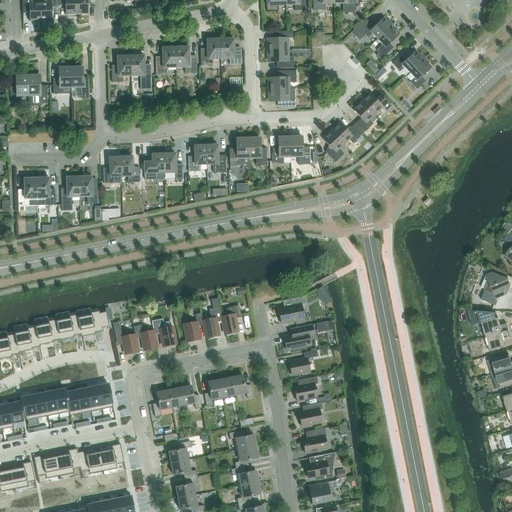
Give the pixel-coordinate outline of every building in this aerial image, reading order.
[(39,0),(21,0),(22,9),(28,9),(29,22),(40,21),(39,0)] [(45,0),(39,0),(40,21),(52,21),(51,2),(45,2),(45,0)] [(58,0),(58,2),(64,2),(65,15),(76,15),(75,0),(58,0)] [(75,0),(76,15),(88,14),(87,0),(75,0)] [(277,5),(286,5),(285,0),(266,0),(266,12),(277,11),(277,5)] [(285,0),(286,5),(294,5),(294,11),(305,11),(304,0),(285,0)] [(325,4),(334,4),(333,0),(312,0),(313,10),(325,10),(325,4)] [(333,0),(334,4),(342,3),(342,13),(355,13),(354,0),(333,0)] [(372,34),(377,39),(392,25),(388,20),(387,21),(383,17),(373,27),(365,19),(351,32),(359,41),(364,35),(367,38),(372,34)] [(392,25),(377,39),(382,45),(376,50),(379,53),(376,56),(380,60),(393,48),(389,44),(399,34),(396,30),(396,29),(392,25)] [(292,31),(286,31),(279,32),(279,37),(278,39),(267,39),(267,51),(288,50),(287,38),(292,38),(292,31)] [(207,51),(200,51),(200,66),(212,65),(212,59),(220,59),(220,39),(206,40),(207,51)] [(241,64),(240,50),(233,50),(233,39),(220,39),(220,59),(229,59),(229,65),(241,64)] [(197,73),(196,58),(189,58),(188,47),(175,48),(176,68),(184,67),(184,73),(197,73)] [(176,68),(175,48),(162,48),(162,60),(155,61),(156,75),(163,75),(163,74),(167,74),(167,68),(176,68)] [(293,68),(293,61),(293,56),(288,56),(288,50),(267,51),(267,62),(278,62),(280,63),(280,69),(293,68)] [(403,67),(409,73),(424,58),(420,54),(419,55),(415,51),(405,60),(401,56),(392,64),(399,72),(403,67)] [(111,68),(111,83),(122,82),(122,76),(131,76),(130,56),(117,57),(117,68),(111,68)] [(140,90),(151,90),(150,67),(144,67),(143,56),(130,56),(131,76),(140,76),(140,90)] [(424,58),(409,73),(414,78),(409,82),(416,90),(425,81),(421,77),(431,67),(427,64),(428,63),(424,58)] [(82,67),(70,68),(71,88),(78,88),(78,96),(83,95),(83,98),(89,98),(88,78),(82,78),(82,67)] [(64,88),(71,88),(70,68),(58,68),(58,78),(52,79),(53,94),(64,94),(64,88)] [(268,78),(268,90),(289,89),(289,83),(296,83),(295,71),(280,71),(280,77),(279,78),(268,78)] [(378,71),(374,76),(378,80),(382,75),(378,71)] [(39,75),(27,76),(28,96),(28,106),(41,106),(41,103),(47,103),(47,86),(40,86),(39,75)] [(21,96),(28,96),(27,76),(15,76),(15,87),(10,87),(10,102),(21,102),(21,96)] [(242,93),(242,86),(241,84),(230,85),(230,93),(242,93)] [(294,89),(289,89),(268,90),(268,102),(280,101),(281,103),(281,108),(294,108),(294,101),(294,89)] [(369,93),(361,101),(374,115),(379,110),(383,114),(391,107),(389,105),(382,97),(378,102),(369,93)] [(385,95),(382,97),(389,105),(392,102),(385,95)] [(404,100),(401,104),(408,110),(411,107),(404,100)] [(356,122),(354,124),(363,133),(365,132),(373,124),(369,120),(374,115),(361,101),(352,109),(360,118),(356,122)] [(354,124),(352,127),(347,131),(339,122),(330,130),(343,144),(349,139),(352,143),(360,136),(363,133),(354,124)] [(330,147),(325,152),(335,163),(343,154),(338,149),(343,144),(330,130),(322,139),(330,147)] [(283,157),(290,157),(289,137),(277,137),(278,148),(272,148),(272,163),(283,163),(283,157)] [(302,137),(289,137),(290,157),(297,157),(298,165),(309,165),(309,147),(302,147),(302,137)] [(236,167),(236,165),(248,165),(248,158),(247,138),(235,139),(236,149),(229,149),(229,167),(236,167)] [(260,138),(247,138),(248,158),(255,158),(256,166),(266,166),(266,148),(260,148),(260,138)] [(200,165),(206,165),(205,145),(194,146),(194,156),(187,157),(188,172),(200,171),(200,165)] [(217,145),(205,145),(206,165),(212,165),(213,173),(226,173),(225,156),(217,156),(217,145)] [(157,173),(164,173),(163,154),(151,154),(152,165),(144,165),(144,180),(157,180),(157,173)] [(175,154),(163,154),(164,173),(175,173),(175,179),(182,179),(182,164),(175,164),(175,154)] [(115,177),(121,176),(120,157),(109,157),(109,168),(102,168),(103,184),(115,183),(115,177)] [(132,157),(120,157),(121,176),(127,176),(127,183),(139,182),(139,167),(132,168),(132,157)] [(91,176),(78,177),(79,197),(87,197),(87,204),(97,204),(97,190),(91,190),(91,176)] [(71,197),(79,197),(78,177),(66,177),(66,191),(60,191),(61,211),(72,211),(71,197)] [(17,193),(18,211),(25,211),(24,206),(37,206),(36,178),(23,178),(24,192),(17,193)] [(48,178),(36,178),(37,206),(55,205),(55,192),(49,192),(48,178)] [(250,193),(249,185),(237,186),(237,194),(250,193)] [(204,194),(194,196),(195,203),(206,201),(204,194)] [(423,203),(426,207),(431,202),(427,198),(423,203)] [(511,229),(503,240),(511,247),(511,248),(505,256),(511,262),(511,229)] [(502,296),(509,280),(492,273),(486,275),(488,281),(485,290),(493,293),(496,299),(502,296)] [(236,289),(238,296),(245,295),(243,287),(236,289)] [(304,304),(302,297),(282,301),(283,308),(278,309),(281,324),(294,321),(295,324),(304,322),(300,305),(304,304)] [(222,321),(224,335),(237,332),(235,319),(241,317),(238,306),(227,308),(229,315),(221,317),(222,321)] [(222,321),(221,317),(219,307),(213,309),(208,310),(210,319),(202,321),(203,325),(206,338),(219,336),(216,322),(222,321)] [(490,312),(485,312),(467,310),(469,317),(468,317),(471,326),(481,323),(485,337),(508,330),(507,323),(500,325),(498,318),(497,313),(490,312)] [(77,314),(81,337),(95,334),(95,333),(103,331),(102,326),(108,324),(106,312),(99,313),(99,311),(90,313),(90,315),(78,318),(77,314)] [(203,325),(202,321),(201,313),(195,314),(196,322),(183,324),(187,342),(200,340),(197,326),(203,325)] [(56,320),(60,340),(74,338),(73,336),(80,335),(81,337),(77,314),(68,316),(69,319),(57,321),(56,320)] [(154,335),(160,334),(162,347),(175,344),(172,327),(164,328),(162,319),(151,321),(153,331),(154,335)] [(48,324),(35,326),(39,347),(40,347),(39,345),(53,343),(52,341),(59,340),(60,340),(56,320),(47,321),(48,324)] [(134,334),(122,337),(119,325),(118,326),(113,327),(116,342),(122,341),(125,355),(138,352),(135,339),(134,334)] [(154,335),(153,331),(145,332),(144,325),(133,327),(134,334),(135,339),(141,337),(144,351),(157,348),(154,335)] [(305,346),(310,345),(308,338),(314,337),(311,325),(293,328),(294,333),(291,334),(291,336),(283,337),(286,350),(291,349),(291,353),(306,350),(305,346)] [(27,331),(14,333),(18,354),(19,354),(19,353),(32,350),(32,348),(39,347),(35,326),(34,326),(34,327),(27,329),(27,331)] [(508,330),(485,337),(489,351),(506,346),(504,339),(510,337),(508,330)] [(6,338),(0,339),(0,359),(11,357),(11,356),(18,354),(14,333),(14,334),(6,336),(6,338)] [(289,362),(291,376),(309,372),(307,359),(317,357),(316,350),(302,353),(304,359),(289,362)] [(492,360),(496,374),(511,369),(511,361),(511,362),(509,355),(492,360)] [(495,390),(500,388),(511,384),(511,369),(496,374),(496,375),(491,376),(495,390)] [(252,397),(250,385),(244,386),(242,375),(230,378),(234,395),(245,393),(246,399),(252,397)] [(293,388),(296,401),(316,397),(314,385),(317,384),(316,377),(297,381),(298,387),(293,388)] [(234,395),(230,378),(219,380),(222,398),(234,395)] [(222,398),(219,380),(207,382),(209,393),(203,394),(206,407),(212,405),(211,400),(222,398)] [(108,384),(97,386),(102,409),(112,407),(108,384)] [(97,386),(86,388),(91,411),(102,409),(97,386)] [(190,386),(179,388),(182,406),(194,403),(195,409),(201,408),(198,395),(193,396),(190,386)] [(86,388),(76,391),(80,414),(91,411),(86,388)] [(182,406),(179,388),(167,390),(171,408),(182,406)] [(64,389),(54,391),(58,414),(68,412),(69,412),(65,393),(64,389)] [(171,408),(167,390),(156,393),(158,403),(152,404),(154,417),(161,416),(159,410),(171,408)] [(54,391),(43,393),(47,416),(58,414),(54,391)] [(65,393),(69,412),(68,412),(69,416),(80,414),(76,391),(65,393)] [(43,393),(32,395),(37,418),(47,416),(43,393)] [(511,393),(503,397),(507,411),(511,409),(511,393)] [(318,403),(320,402),(324,401),(331,400),(329,394),(323,395),(323,397),(317,399),(318,403)] [(32,395),(21,397),(22,403),(26,421),(37,418),(32,395)] [(19,402),(8,404),(12,423),(23,421),(19,402)] [(298,413),(301,426),(321,422),(318,410),(322,409),(320,402),(318,403),(301,406),(303,413),(298,413)] [(8,404),(0,405),(0,420),(2,429),(13,427),(12,423),(8,404)] [(240,427),(253,424),(252,418),(239,421),(240,427)] [(302,440),(304,453),(325,449),(322,437),(326,436),(324,428),(305,432),(306,440),(302,440)] [(235,438),(237,450),(255,446),(253,435),(242,437),(241,431),(228,433),(229,439),(235,438)] [(163,436),(164,442),(178,439),(176,433),(163,436)] [(168,452),(170,464),(188,460),(185,448),(191,447),(190,441),(177,444),(178,450),(168,452)] [(112,449),(99,452),(103,471),(117,468),(116,465),(124,463),(120,444),(111,446),(112,449)] [(234,462),(235,468),(243,467),(248,466),(247,460),(257,458),(255,446),(237,450),(240,461),(234,462)] [(68,454),(56,457),(59,476),(73,473),(73,469),(79,468),(80,472),(81,472),(76,449),(68,450),(68,454)] [(77,449),(76,449),(81,472),(88,470),(89,474),(103,471),(99,452),(86,455),(85,451),(77,452),(77,449)] [(335,453),(308,458),(309,464),(305,465),(308,478),(315,477),(316,480),(333,477),(332,474),(335,453)] [(42,456),(33,457),(37,476),(45,475),(46,479),(59,476),(56,457),(43,459),(42,456)] [(183,473),(184,479),(197,476),(196,470),(190,471),(188,460),(170,464),(172,475),(183,473)] [(23,467),(10,470),(14,489),(28,486),(27,482),(35,481),(31,462),(22,464),(23,467)] [(237,474),(239,486),(257,482),(255,471),(244,473),(243,467),(235,468),(230,469),(232,475),(237,474)] [(0,491),(14,489),(10,470),(0,471),(0,491)] [(339,478),(345,477),(344,470),(335,471),(337,479),(339,478)] [(511,470),(498,474),(500,480),(511,477),(510,476),(511,475),(511,470)] [(198,482),(197,476),(184,479),(185,485),(175,487),(177,499),(195,495),(192,484),(198,482)] [(328,489),(337,488),(335,481),(308,486),(312,504),(311,504),(311,505),(330,501),(328,489)] [(236,498),(237,504),(250,502),(249,496),(260,494),(257,482),(239,486),(242,497),(236,498)] [(197,507),(195,495),(177,499),(179,510),(190,508),(190,511),(201,511),(204,511),(203,505),(197,507)] [(133,511),(130,496),(119,498),(122,511),(133,511)] [(122,511),(119,498),(109,500),(110,511),(122,511)] [(110,511),(109,500),(98,503),(99,511),(110,511)] [(250,502),(237,504),(239,510),(244,509),(244,511),(263,511),(262,506),(251,508),(250,502)] [(99,511),(98,503),(87,505),(88,509),(88,511),(99,511)]
